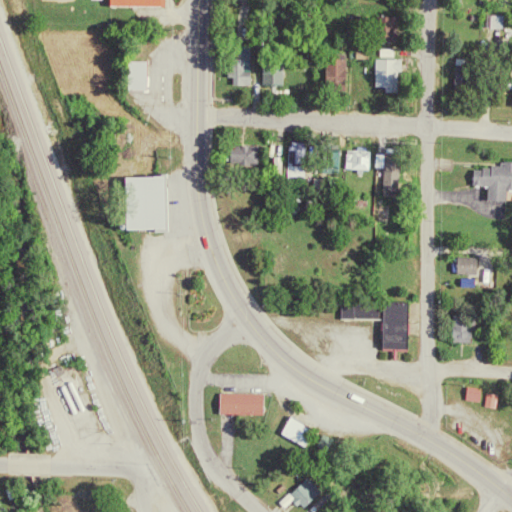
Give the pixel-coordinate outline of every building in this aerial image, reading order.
[(165,9),(165,0),(110,0),(110,8),(165,9)] [(374,13),(375,40),(395,39),(394,13),(374,13)] [(484,30),(502,30),(502,17),(484,17),(484,30)] [(452,56),(451,87),(468,87),(469,57),(452,56)] [(372,57),(373,85),(382,85),(382,90),(396,90),(395,57),(372,57)] [(124,58),(125,89),(144,89),(144,58),(124,58)] [(347,88),(346,62),(328,62),(328,88),(347,88)] [(250,87),(249,64),(228,65),(228,87),(250,87)] [(283,87),(282,65),(261,65),(261,88),(283,87)] [(289,181),(305,181),(305,145),(289,145),(289,181)] [(258,166),(258,147),(232,148),(233,167),(258,166)] [(375,156),(375,170),(383,171),(382,192),(403,193),(404,152),(386,152),(386,156),(375,156)] [(371,154),(347,153),(346,172),(370,172),(371,154)] [(471,168),(470,185),(485,185),(484,199),(504,200),(504,190),(511,190),(511,160),(498,160),(498,164),(489,164),(489,166),(479,166),(479,168),(471,168)] [(122,174),(123,226),(163,226),(163,173),(122,174)] [(455,255),(455,272),(473,272),(474,256),(455,255)] [(337,300),(337,319),(380,318),(380,347),(405,347),(405,299),(337,300)] [(450,314),(450,340),(471,341),(471,314),(450,314)] [(482,390),(466,388),(465,402),(481,404),(482,390)] [(217,390),(217,409),(261,409),(261,390),(217,390)] [(497,396),(487,394),(484,408),(495,410),(497,396)] [(288,412),(278,430),(303,444),(313,426),(288,412)] [(303,476),(288,492),(302,506),(317,490),(303,476)]
